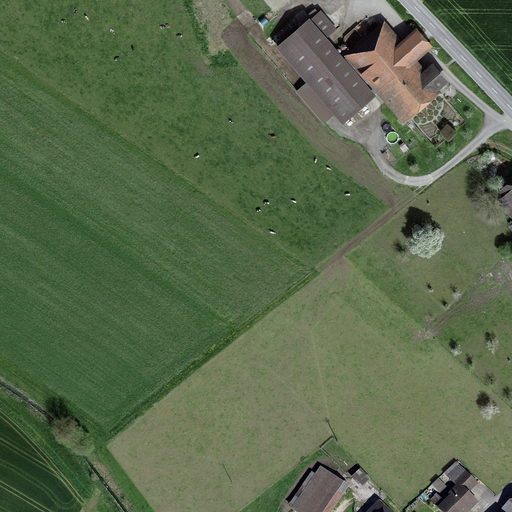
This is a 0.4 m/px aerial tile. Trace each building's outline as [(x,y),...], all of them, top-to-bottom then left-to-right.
[(421,77),(409,63),(429,46),(416,31),(397,48),(379,28),(344,60),(325,40),(336,30),(320,13),(279,48),(309,83),(298,92),(323,121),(334,112),(342,121),(377,90),(404,122),(411,116),(407,112),(444,80),(433,67),(421,77)] [(511,228),(511,185),(502,194),(504,196),(502,198),(505,202),(502,205),(511,216),(511,224),(510,226),(511,228)] [(495,270),(488,276),(501,290),(508,284),(495,270)] [(455,461),(445,471),(460,485),(451,494),(452,495),(445,503),(438,496),(432,502),(439,509),(441,507),(445,511),(466,511),(477,501),(465,490),(474,480),(455,461)] [(322,466),(296,506),(304,511),(323,511),(344,481),(322,466)] [(369,482),(361,472),(354,478),(362,488),(369,482)] [(445,489),(438,481),(432,487),(440,495),(445,489)] [(389,511),(380,502),(370,511),(389,511)]
